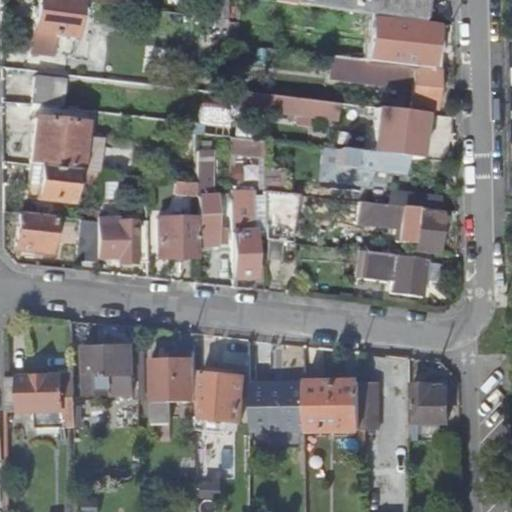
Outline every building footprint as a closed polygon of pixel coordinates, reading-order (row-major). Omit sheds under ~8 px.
[(77,0),(73,0),(37,0),(28,55),(69,60),(77,0)] [(226,0),(209,0),(210,19),(226,21),(226,0)] [(297,0),(297,6),(425,23),(427,0),(297,0)] [(227,43),(237,44),(236,23),(226,22),(227,43)] [(396,66),(432,70),(437,29),(402,24),(396,66)] [(438,71),(432,70),(396,66),(333,57),(330,78),(414,90),(412,108),(434,111),(438,71)] [(314,96),(314,79),(289,78),(288,95),(314,96)] [(32,79),(29,107),(60,108),(62,82),(32,79)] [(335,104),(238,92),(236,113),(251,115),(252,111),(333,121),(335,104)] [(443,118),(422,115),(419,142),(396,139),(394,155),(440,161),(443,118)] [(83,172),(95,174),(99,142),(82,141),(83,126),(35,121),(30,166),(80,171),(79,172),(83,172)] [(194,135),(229,138),(229,128),(191,124),(190,134),(194,135)] [(265,143),(229,138),(229,155),(265,159),(265,143)] [(200,154),(211,154),(211,144),(200,144),(200,154)] [(339,169),(371,173),(397,175),(397,174),(405,175),(406,159),(341,153),(339,169)] [(212,198),(211,154),(200,154),(195,154),(195,184),(195,198),(195,199),(199,199),(200,247),(226,246),(226,230),(216,230),(216,198),(212,198)] [(72,171),(30,167),(26,201),(69,204),(72,171)] [(371,173),(339,169),(338,184),(370,188),(371,173)] [(95,185),(95,174),(83,172),(81,183),(95,185)] [(173,195),(195,198),(195,184),(175,182),(173,195)] [(256,279),(254,235),(252,200),(252,194),(235,195),(235,189),(230,189),(232,280),(256,279)] [(405,208),(436,211),(437,197),(392,190),(390,206),(405,208)] [(297,196),(265,193),(266,200),(266,235),(266,243),(292,246),(297,196)] [(266,200),(252,200),(254,235),(266,235),(266,200)] [(401,225),(399,250),(438,255),(442,215),(419,212),(419,211),(404,209),(405,208),(390,206),(359,203),(358,221),(397,225),(401,225)] [(53,219),(19,216),(15,252),(49,255),(53,219)] [(157,261),(197,260),(196,220),(156,220),(157,261)] [(136,263),(148,263),(147,223),(119,224),(119,226),(96,226),(97,260),(118,259),(118,264),(136,264),(136,263)] [(96,265),(94,224),(73,225),(73,265),(96,265)] [(423,298),(425,282),(427,264),(427,262),(396,259),(397,258),(363,253),(359,280),(388,284),(388,278),(394,279),(392,295),(423,298)] [(427,264),(425,282),(437,283),(439,265),(427,264)] [(112,375),(135,375),(134,347),(87,348),(88,395),(113,394),(112,375)] [(178,424),(197,423),(196,359),(153,360),(154,402),(177,403),(178,424)] [(204,374),(202,396),(204,397),(201,419),(241,423),(245,379),(204,374)] [(36,427),(74,424),(74,375),(70,375),(61,376),(44,377),(35,377),(6,379),(7,412),(35,410),(36,427)] [(252,433),(308,433),(307,385),(251,385),(252,433)] [(308,433),(362,433),(362,385),(307,385),(308,433)] [(362,385),(362,433),(381,433),(381,385),(362,385)] [(414,424),(442,424),(449,424),(449,393),(441,392),(441,386),(414,387),(414,424)] [(442,435),(442,424),(414,424),(411,424),(411,444),(420,445),(420,436),(442,435)] [(221,479),(215,479),(215,484),(203,484),(203,497),(221,497),(221,479)]
